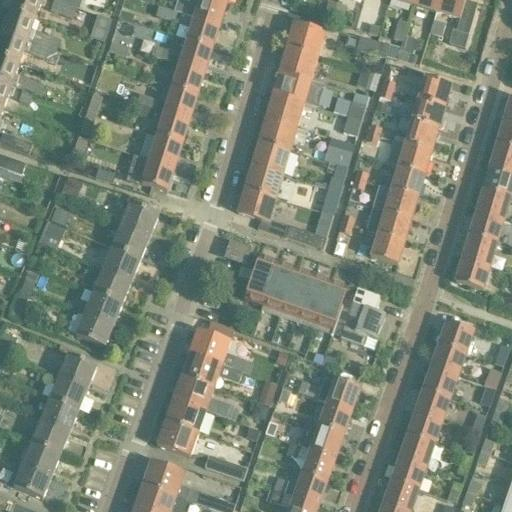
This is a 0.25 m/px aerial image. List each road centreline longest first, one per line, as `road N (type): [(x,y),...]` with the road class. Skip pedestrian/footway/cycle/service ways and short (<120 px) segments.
road 1 (residential): [(112,511),(278,0)]
road 2 (residential): [(355,511),(511,7)]
